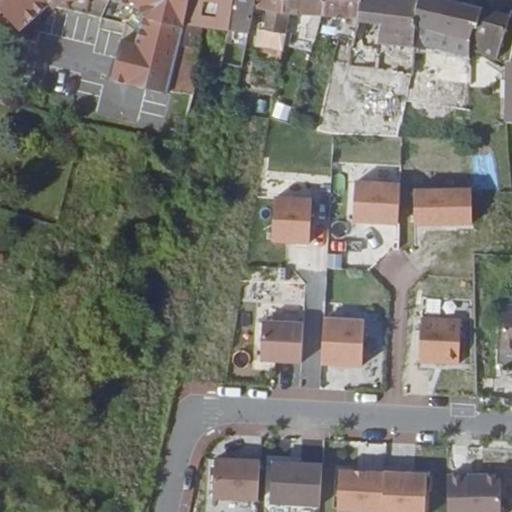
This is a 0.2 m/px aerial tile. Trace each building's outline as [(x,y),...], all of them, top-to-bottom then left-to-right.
[(0,0),(0,5),(3,9),(21,30),(50,4),(103,16),(101,27),(125,32),(114,79),(170,92),(171,88),(170,88),(192,0),(0,0)] [(233,0),(192,0),(170,88),(171,88),(192,94),(197,65),(192,64),(203,21),(228,25),(229,22),(233,0)] [(233,0),(229,22),(249,26),(254,4),(254,0),(233,0)] [(284,6),(284,0),(254,0),(254,4),(270,7),(260,57),(282,61),(290,7),(284,6)] [(323,9),(323,0),(284,0),(284,6),(290,7),(323,9)] [(323,0),(323,9),(360,13),(362,0),(323,0)] [(418,43),(424,0),(362,0),(360,13),(388,18),(384,38),(418,43)] [(453,0),(424,0),(418,43),(436,46),(437,43),(472,50),(472,43),(485,7),(453,0)] [(499,55),(511,15),(511,13),(485,7),(472,43),(499,55)] [(400,220),(402,180),(357,178),(356,218),(400,220)] [(476,223),(475,188),(417,190),(418,225),(476,223)] [(312,240),(314,196),(276,194),(274,238),(312,240)] [(294,283),(295,268),(247,266),(247,281),(294,283)] [(423,356),(463,358),(465,314),(425,312),(423,356)] [(327,315),(325,361),(366,363),(368,317),(327,315)] [(305,360),(306,326),(266,325),(264,359),(305,360)] [(263,498),(265,458),(220,456),(218,496),(263,498)] [(326,502),(327,461),(277,459),(276,500),(326,502)] [(383,511),(385,474),(340,472),(338,511),(383,511)] [(426,511),(428,476),(385,474),(383,511),(426,511)] [(502,511),(501,475),(469,475),(449,476),(449,511),(502,511)]
